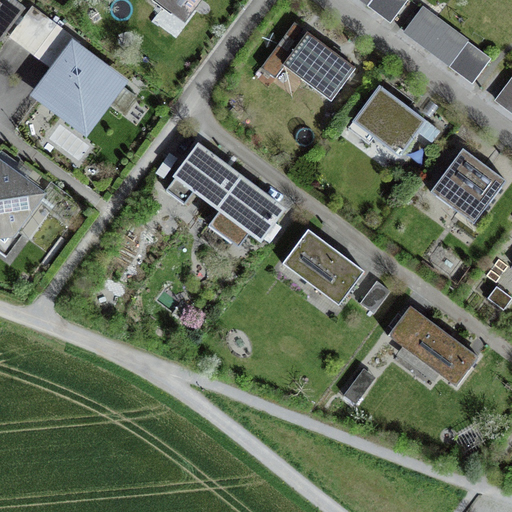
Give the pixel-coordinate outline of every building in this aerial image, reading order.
[(0,0),(0,45),(26,11),(8,0),(0,0)] [(203,0),(148,0),(185,24),(203,0)] [(361,0),(382,15),(394,23),(410,0),(361,0)] [(441,57),(463,74),(474,82),(490,61),(422,7),(405,29),(419,40),(441,57)] [(285,71),(330,104),(357,74),(309,38),(285,71)] [(74,49),(40,96),(87,130),(121,83),(74,49)] [(511,77),(496,98),(505,106),(511,111),(511,77)] [(358,127),(402,158),(427,128),(382,93),(358,127)] [(175,181),(213,208),(235,176),(197,149),(175,181)] [(465,156),(433,198),(476,228),(506,187),(465,156)] [(47,202),(0,168),(0,248),(9,255),(47,202)] [(284,211),(235,176),(213,208),(261,243),(284,211)] [(306,231),(283,266),(341,310),(365,276),(306,231)] [(377,282),(360,304),(373,314),(390,292),(377,282)] [(413,310),(386,345),(456,393),(482,360),(413,310)] [(363,369),(343,396),(356,405),(376,377),(363,369)]
